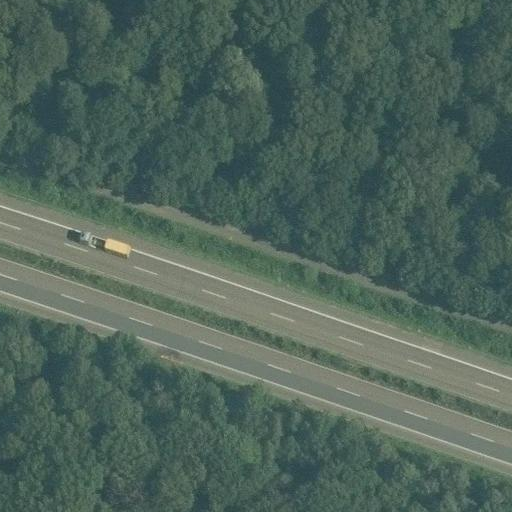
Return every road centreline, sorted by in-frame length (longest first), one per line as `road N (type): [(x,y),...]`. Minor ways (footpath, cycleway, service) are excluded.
road 1 (motorway): [(511,396),(0,219)]
road 2 (motorway): [(0,283),(511,455)]
